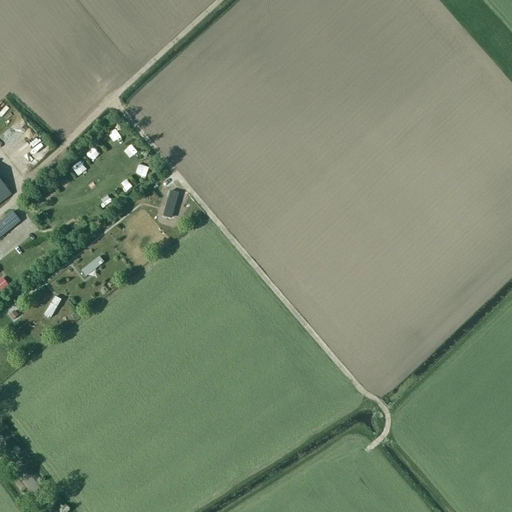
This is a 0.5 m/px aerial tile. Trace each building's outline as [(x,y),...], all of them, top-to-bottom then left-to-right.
[(12,161),(23,174),(51,150),(40,137),(12,161)] [(0,203),(10,196),(0,182),(0,203)] [(11,213),(0,221),(0,237),(19,223),(11,213)] [(99,256),(81,270),(85,277),(104,262),(99,256)] [(2,277),(0,278),(0,284),(3,289),(8,285),(2,277)] [(61,300),(55,296),(44,314),(51,318),(61,300)] [(13,310),(9,314),(13,319),(18,316),(13,310)]
